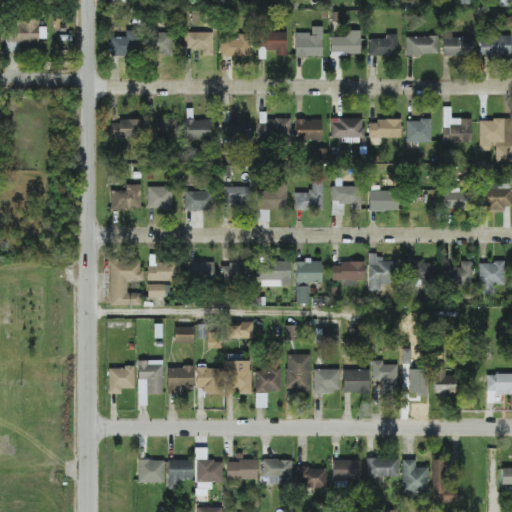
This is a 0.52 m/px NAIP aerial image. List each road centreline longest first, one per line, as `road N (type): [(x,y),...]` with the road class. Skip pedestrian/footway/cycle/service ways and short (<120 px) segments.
road 1 (residential): [(511,88),(0,79)]
road 2 (residential): [(90,511),(87,0)]
road 3 (residential): [(511,235),(89,232)]
road 4 (residential): [(511,426),(90,429)]
